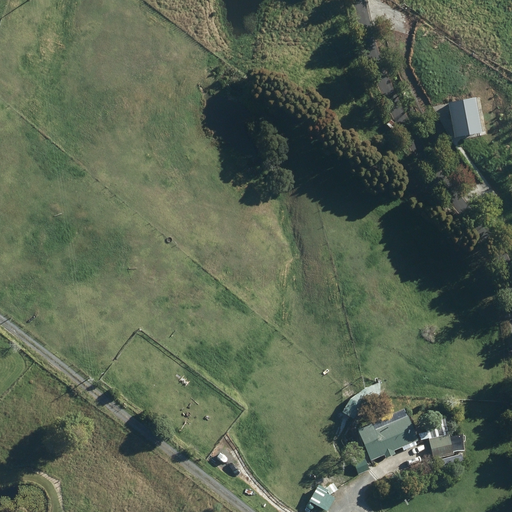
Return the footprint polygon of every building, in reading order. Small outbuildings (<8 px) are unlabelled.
[(341,412),(340,413),(355,420),(355,419),(355,418),(356,417),(356,416),(357,415),(357,414),(358,414),(358,413),(359,412),(359,411),(360,410),(361,409),(362,408),(362,407),(363,407),(364,406),(365,405),(366,404),(367,403),(368,403),(369,402),(370,402),(370,401),(371,401),(372,400),(373,400),(374,400),(375,399),(376,399),(377,399),(378,399),(379,398),(380,398),(379,384),(378,385),(377,385),(376,385),(374,386),(373,386),(372,386),(370,387),(369,387),(368,388),(366,388),(365,389),(364,390),(362,390),(361,391),(360,392),(359,392),(358,393),(357,394),(355,395),(354,396),(353,397),(352,398),(351,398),(350,399),(349,400),(348,401),(347,402),(346,404),(345,405),(345,406),(344,407),(343,408),(342,409),(341,410),(341,412)] [(423,409),(423,432),(443,433),(443,409),(423,409)] [(358,429),(371,462),(418,442),(404,410),(358,429)] [(426,439),(432,460),(460,452),(454,431),(426,439)] [(323,511),(327,511),(336,500),(332,497),(337,489),(331,485),(326,491),(318,485),(309,499),(307,501),(323,511)]
